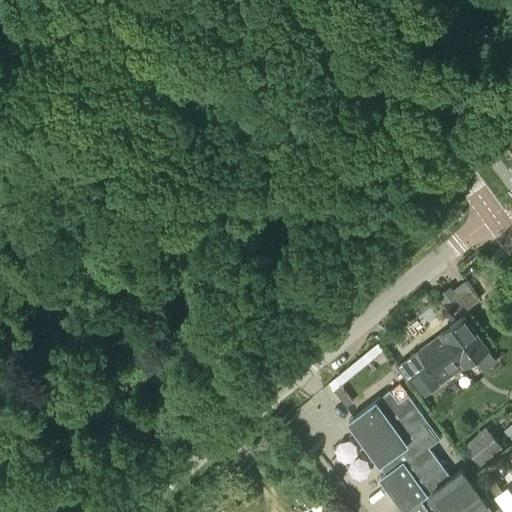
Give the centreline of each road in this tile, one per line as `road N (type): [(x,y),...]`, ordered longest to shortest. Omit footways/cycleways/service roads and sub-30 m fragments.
road 1 (unclassified): [(130,511),(493,217)]
road 2 (track): [(294,202),(128,182),(0,128)]
road 3 (secondary): [(493,217),(335,0)]
